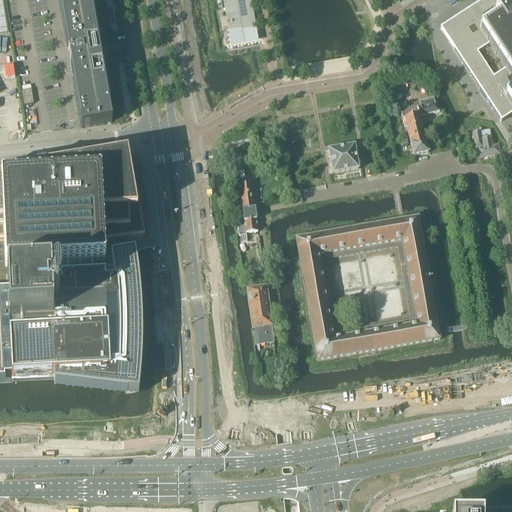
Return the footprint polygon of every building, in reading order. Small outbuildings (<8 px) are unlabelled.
[(0,0),(0,34),(8,34),(2,0),(0,0)] [(59,0),(68,47),(72,75),(82,129),(94,127),(112,124),(112,123),(112,122),(111,117),(108,103),(110,102),(101,53),(101,50),(101,48),(92,0),(59,0)] [(248,0),(224,0),(231,38),(255,34),(248,0)] [(511,0),(485,0),(440,29),(483,95),(497,117),(501,123),(511,115),(511,0)] [(32,92),(23,93),(25,106),(34,104),(32,92)] [(401,115),(405,134),(407,134),(411,150),(411,151),(413,157),(428,154),(421,127),(422,127),(420,117),(439,112),(435,105),(433,99),(426,102),(426,101),(419,103),(420,103),(408,106),(406,107),(405,103),(399,105),(401,115)] [(478,133),(472,134),(474,145),(475,150),(478,150),(480,159),(500,155),(498,145),(494,146),(493,142),(492,142),(489,131),(483,132),(478,133)] [(358,170),(354,146),(328,151),(332,175),(358,170)] [(126,152),(0,173),(0,381),(4,381),(4,378),(11,377),(11,379),(53,377),(54,385),(139,395),(141,371),(142,352),(142,329),(141,298),(140,290),(139,276),(135,252),(119,255),(119,249),(118,242),(130,240),(126,152)] [(240,161),(237,161),(228,163),(227,164),(230,186),(230,187),(240,186),(244,185),(240,161)] [(251,184),(244,185),(240,186),(241,204),(240,204),(240,208),(242,208),(244,226),(237,227),(238,237),(239,244),(247,243),(246,234),(257,233),(251,184)] [(295,239),(317,362),(357,355),(440,340),(418,218),(412,219),(409,220),(404,220),(401,221),(398,221),(398,222),(354,229),(315,236),(295,239)] [(247,278),(263,276),(262,267),(253,268),(253,270),(246,272),(247,278)] [(249,309),(269,306),(266,286),(246,289),(249,309)] [(272,326),(269,306),(249,309),(252,329),(255,329),(257,346),(273,343),(271,326),(272,326)]
